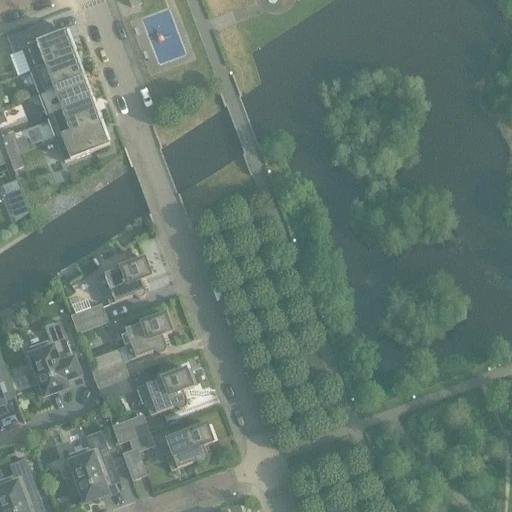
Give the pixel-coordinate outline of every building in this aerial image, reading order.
[(128,0),(132,9),(141,5),(139,0),(128,0)] [(30,73),(76,56),(75,55),(76,55),(68,35),(67,33),(56,37),(51,24),(7,40),(13,56),(22,52),(30,73)] [(76,56),(30,73),(39,96),(84,79),(84,78),(77,57),(76,57),(76,56)] [(47,118),(94,101),(93,100),(85,79),(85,80),(84,79),(39,96),(47,118)] [(94,101),(47,118),(56,141),(101,124),(101,123),(94,102),(94,101)] [(101,124),(56,141),(65,165),(110,147),(109,145),(110,145),(102,124),(101,125),(101,124)] [(9,158),(18,155),(13,141),(4,145),(9,158)] [(18,155),(9,158),(14,172),(24,168),(18,155)] [(0,188),(14,184),(8,165),(0,167),(0,188)] [(91,257),(80,265),(85,273),(97,266),(91,257)] [(146,293),(145,292),(141,282),(151,279),(144,261),(120,270),(120,271),(105,276),(110,292),(104,294),(109,307),(134,298),(135,299),(136,300),(137,301),(138,301),(139,301),(142,301),(143,300),(145,299),(145,297),(146,296),(146,294),(146,293)] [(71,318),(78,336),(108,324),(102,306),(71,318)] [(166,349),(166,348),(162,338),(172,334),(165,316),(141,325),(141,326),(125,331),(131,347),(125,349),(130,362),(155,353),(155,354),(156,355),(157,355),(158,356),(160,356),(162,356),(163,355),(165,354),(165,353),(166,353),(166,351),(166,350),(166,349)] [(114,334),(129,330),(125,318),(110,323),(114,334)] [(30,388),(39,385),(44,398),(68,389),(66,383),(80,378),(60,323),(44,329),(49,343),(27,351),(34,371),(25,374),(30,388)] [(97,371),(92,373),(98,391),(129,379),(122,361),(119,351),(94,360),(97,371)] [(151,418),(176,408),(177,410),(178,411),(180,411),(182,411),(183,411),(185,410),(186,409),(187,408),(187,407),(187,406),(187,404),(187,403),(183,393),(192,389),(186,372),(161,381),(136,390),(142,405),(146,404),(151,418)] [(112,428),(119,446),(150,435),(143,417),(112,428)] [(208,459),(207,458),(204,448),(213,445),(207,427),(182,436),(166,442),(172,457),(166,460),(171,473),(196,464),(197,464),(198,465),(198,466),(200,466),(202,467),(203,467),(204,467),(205,466),(206,465),(207,464),(208,463),(208,461),(208,460),(208,459)] [(67,458),(74,478),(65,481),(70,495),(79,491),(84,505),(108,496),(106,490),(121,484),(101,433),(86,439),(89,449),(67,458)] [(137,450),(123,456),(133,483),(147,477),(137,450)] [(0,511),(44,511),(25,461),(10,467),(14,478),(0,483),(0,511)]
